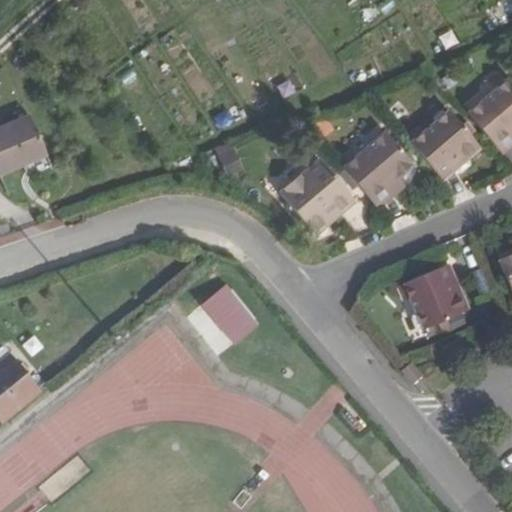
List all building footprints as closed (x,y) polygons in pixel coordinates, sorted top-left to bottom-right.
[(502,153),(511,144),(511,78),(510,76),(466,111),(502,153)] [(443,182),(454,172),(452,168),(465,156),(469,160),(478,151),(479,143),(450,110),(424,131),(410,143),(443,182)] [(0,179),(4,188),(51,167),(29,117),(0,129),(0,179)] [(410,143),(424,131),(420,127),(406,139),(410,143)] [(379,209),(397,194),(390,184),(400,176),(402,175),(407,178),(413,174),(413,163),(386,130),(342,166),(379,209)] [(172,158),(179,172),(198,163),(191,149),(172,158)] [(452,168),(454,172),(469,160),(465,156),(452,168)] [(327,218),(351,196),(322,162),(282,194),(313,232),(320,234),(332,223),(327,218)] [(390,184),(397,194),(407,186),(400,176),(390,184)] [(357,202),(351,196),(327,218),(332,223),(357,202)] [(511,250),(509,249),(502,252),(500,262),(511,289),(511,250)] [(404,284),(411,299),(425,331),(467,315),(466,313),(468,307),(464,297),(457,294),(452,282),(456,277),(450,264),(404,284)] [(457,294),(464,297),(456,277),(452,282),(457,294)] [(405,302),(411,299),(404,284),(398,286),(405,302)] [(235,347),(258,327),(226,288),(202,308),(235,347)] [(0,416),(2,419),(35,392),(6,357),(10,354),(4,346),(0,348),(0,416)] [(401,373),(412,386),(421,378),(410,366),(401,373)]
